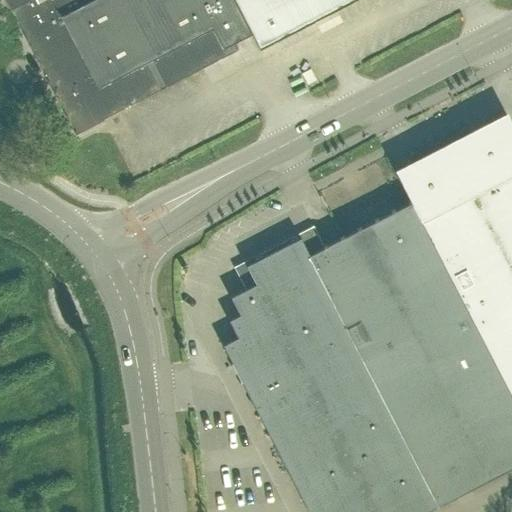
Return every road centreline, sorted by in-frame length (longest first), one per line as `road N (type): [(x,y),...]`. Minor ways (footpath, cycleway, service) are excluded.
road 1 (tertiary): [(202,189),(511,30)]
road 2 (tertiary): [(158,511),(136,342),(104,265)]
road 3 (tertiary): [(202,189),(159,197),(89,245)]
road 4 (tertiary): [(104,265),(202,189)]
